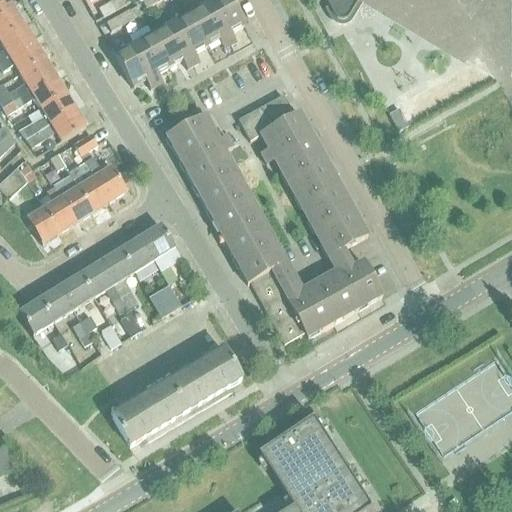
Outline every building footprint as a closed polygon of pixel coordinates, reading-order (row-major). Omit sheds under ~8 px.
[(0,0),(0,21),(14,13),(6,0),(0,0)] [(122,0),(120,0),(110,6),(115,15),(127,8),(122,0)] [(155,0),(147,0),(141,3),(146,11),(158,5),(155,0)] [(227,0),(220,0),(206,8),(230,50),(237,46),(232,37),(244,30),(227,0)] [(322,0),(334,19),(336,22),(339,24),(343,24),(346,22),(348,20),(360,0),(322,0)] [(115,15),(110,6),(99,13),(104,21),(115,15)] [(206,8),(189,18),(207,51),(219,44),(224,53),(230,50),(206,8)] [(0,45),(25,30),(14,13),(0,21),(0,45)] [(129,13),(117,20),(122,28),(134,22),(129,13)] [(189,18),(170,28),(194,69),(200,66),(195,57),(207,51),(189,18)] [(122,28),(117,20),(106,26),(111,35),(122,28)] [(170,28),(152,38),(170,71),(182,64),(187,73),(194,69),(170,28)] [(0,56),(0,67),(35,47),(25,30),(0,45),(0,46),(4,54),(0,56)] [(152,38),(133,48),(156,90),(163,86),(158,78),(170,71),(152,38)] [(14,70),(19,79),(20,79),(45,63),(35,47),(0,67),(0,70),(3,76),(14,70)] [(156,90),(133,48),(114,59),(133,92),(145,85),(150,93),(156,90)] [(483,60),(397,108),(409,129),(495,82),(483,60)] [(0,89),(0,109),(2,114),(55,80),(45,63),(20,79),(19,79),(0,89)] [(34,103),(40,113),(66,97),(55,80),(2,114),(6,120),(34,103)] [(20,137),(25,145),(76,114),(66,97),(40,113),(45,122),(20,137)] [(279,162),(331,257),(332,259),(363,242),(358,232),(362,230),(353,213),(349,215),(344,207),(349,205),(340,190),(336,192),(331,183),(335,181),(327,165),(322,167),(318,159),(322,157),(313,141),(309,143),(304,135),(309,132),(300,117),(294,120),(283,99),(239,124),(251,145),(265,137),(272,150),(259,157),(266,169),(279,162)] [(76,114),(25,145),(31,151),(47,141),(54,137),(60,146),(86,131),(76,114)] [(227,139),(214,146),(201,122),(199,123),(195,115),(165,132),(169,140),(165,142),(167,145),(171,143),(176,150),(172,152),(180,168),(184,165),(189,174),(185,176),(194,192),(198,190),(202,198),(199,200),(207,215),(210,213),(215,222),(212,224),(220,240),(224,238),(229,246),(225,248),(234,264),(237,262),(242,271),(239,273),(247,289),(251,287),(284,348),(315,331),(318,336),(333,328),(331,324),(340,319),(342,323),(364,311),(362,307),(370,302),(372,306),(382,301),(363,266),(290,306),(288,302),(298,297),(221,158),(234,151),(227,139)] [(0,132),(0,147),(8,140),(2,131),(0,132)] [(73,150),(80,161),(98,150),(91,139),(73,150)] [(0,163),(15,149),(8,140),(0,147),(0,163)] [(49,163),(57,175),(64,171),(57,158),(49,163)] [(84,167),(85,168),(110,208),(127,198),(111,172),(101,178),(92,162),(84,167)] [(68,177),(72,183),(93,218),(110,208),(85,168),(79,172),(78,170),(68,177)] [(0,188),(0,193),(9,203),(26,187),(17,173),(0,188)] [(61,188),(54,192),(77,228),(93,218),(72,183),(62,190),(61,188)] [(39,205),(44,213),(60,239),(77,228),(54,192),(47,196),(49,199),(39,205)] [(44,213),(27,223),(43,249),(60,239),(44,213)] [(141,243),(154,265),(175,253),(162,231),(141,243)] [(121,256),(134,278),(154,265),(141,243),(121,256)] [(101,268),(129,313),(137,307),(123,285),(134,278),(121,256),(101,268)] [(106,295),(120,318),(129,313),(101,268),(80,280),(94,302),(106,295)] [(171,272),(162,278),(169,288),(178,283),(171,272)] [(169,288),(162,278),(153,283),(160,294),(169,288)] [(74,314),(94,302),(80,280),(60,293),(74,314)] [(54,327),(74,314),(60,293),(40,305),(54,327)] [(33,340),(54,327),(40,305),(19,318),(33,340)] [(129,313),(120,318),(123,323),(121,325),(130,340),(141,333),(132,318),(129,313)] [(91,321),(82,327),(88,337),(97,332),(91,321)] [(117,326),(110,330),(111,331),(120,346),(126,342),(117,326)] [(88,337),(82,327),(73,332),(84,351),(93,346),(88,337)] [(102,335),(103,340),(111,354),(121,348),(120,346),(111,331),(102,335)] [(62,339),(53,344),(39,352),(62,386),(68,381),(53,358),(68,349),(62,339)] [(223,354),(112,421),(129,451),(241,384),(223,354)] [(511,380),(498,361),(417,418),(461,480),(511,444),(511,436),(511,435),(500,443),(492,432),(511,418),(511,380)] [(373,511),(317,425),(262,460),(295,511),(373,511)] [(0,476),(2,479),(22,467),(9,446),(0,451),(0,476)]
